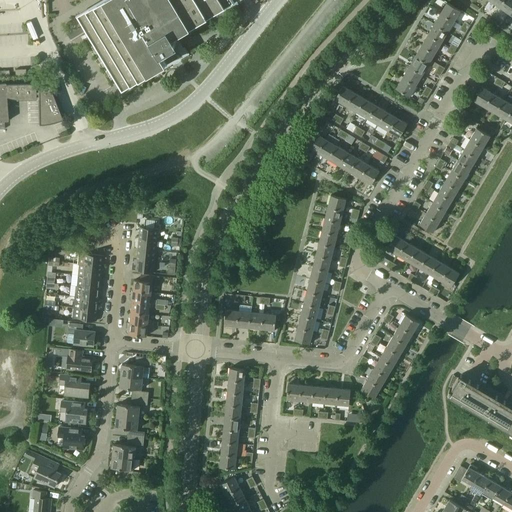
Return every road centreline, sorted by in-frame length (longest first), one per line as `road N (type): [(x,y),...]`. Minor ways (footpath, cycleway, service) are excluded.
road 1 (unclassified): [(194,349),(208,263),(238,195),(291,110),(396,0)]
road 2 (unclassified): [(0,192),(43,161),(169,119),(275,0)]
road 3 (residential): [(390,289),(359,270),(362,251),(483,41),(511,58)]
road 4 (residential): [(69,511),(70,497),(101,453),(113,342)]
road 5 (unclassified): [(186,511),(194,349)]
road 6 (unknown): [(88,145),(30,0)]
road 7 (residential): [(276,358),(341,364),(390,289)]
road 8 (residential): [(507,361),(390,289)]
road 9 (residential): [(418,511),(462,443),(511,468)]
